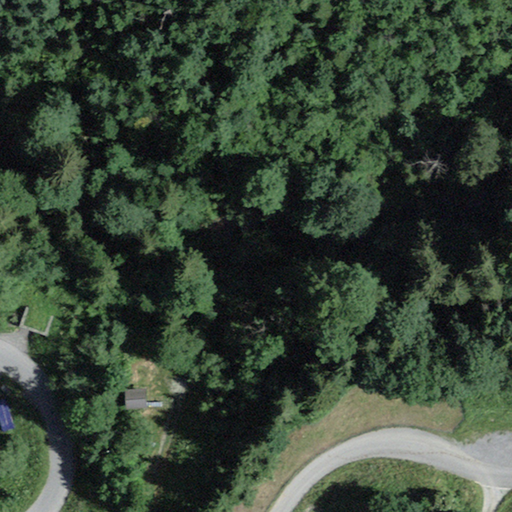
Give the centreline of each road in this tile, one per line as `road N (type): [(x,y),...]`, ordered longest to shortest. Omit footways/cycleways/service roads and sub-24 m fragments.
road 1 (unclassified): [(281,511),(326,461),(370,444),(410,444),(511,478)]
road 2 (unclassified): [(0,356),(39,382),(64,433),(58,490),(43,511)]
road 3 (track): [(150,511),(186,381)]
